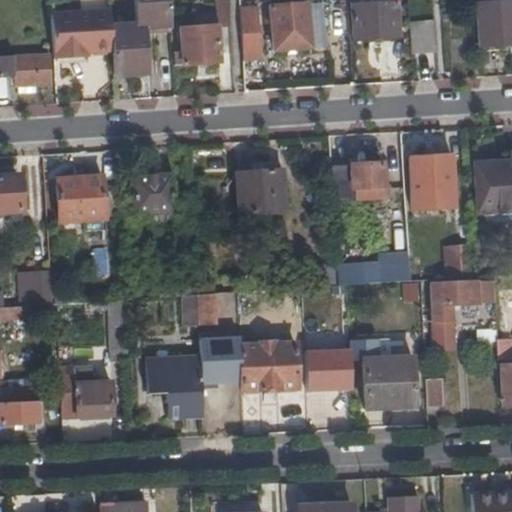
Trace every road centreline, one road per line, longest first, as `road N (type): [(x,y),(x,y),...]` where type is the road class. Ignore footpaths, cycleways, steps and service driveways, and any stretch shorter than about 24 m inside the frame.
road 1 (residential): [(0,128),(511,95)]
road 2 (residential): [(0,465),(511,445)]
